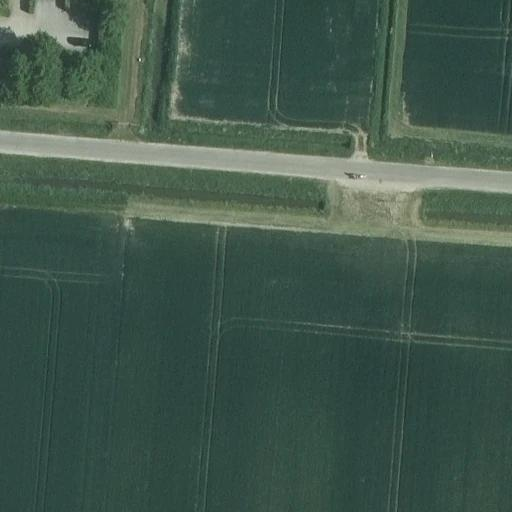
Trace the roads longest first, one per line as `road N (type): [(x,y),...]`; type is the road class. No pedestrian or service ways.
road 1 (unclassified): [(0,142),(511,183)]
road 2 (track): [(133,0),(122,152)]
